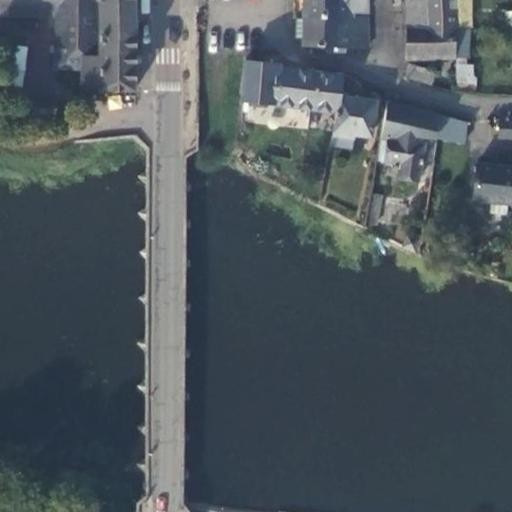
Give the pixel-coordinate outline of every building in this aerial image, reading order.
[(0,0),(0,4),(55,6),(61,6),(60,16),(55,16),(54,68),(81,68),(81,90),(135,90),(135,26),(134,0),(0,0)] [(303,0),(303,14),(349,16),(350,11),(367,12),(366,0),(303,0)] [(404,0),(405,27),(425,27),(425,0),(404,0)] [(425,0),(425,27),(455,26),(455,0),(425,0)] [(0,14),(55,16),(60,16),(61,6),(55,6),(0,4),(0,14)] [(349,16),(303,14),(303,19),(302,39),(302,47),(322,47),(333,47),(345,47),(367,47),(367,17),(349,16)] [(295,39),(302,39),(303,19),(296,18),(295,39)] [(455,59),(455,29),(455,26),(425,27),(405,27),(405,59),(455,59)] [(467,30),(455,29),(455,59),(467,59),(467,30)] [(15,45),(9,84),(21,86),(27,47),(15,45)] [(338,112),(339,97),(341,74),(278,68),(278,64),(244,60),(240,100),(335,112),(338,112)] [(475,63),(456,64),(457,86),(476,86),(475,63)] [(430,85),(434,72),(408,64),(404,78),(430,85)] [(375,102),(339,97),(338,112),(335,112),(330,144),(350,148),(352,133),(370,136),(375,102)] [(438,115),(386,101),(376,160),(383,161),(383,163),(396,165),(395,179),(416,181),(420,160),(431,163),(438,115)] [(511,119),(498,119),(498,137),(511,137),(511,119)] [(511,167),(476,163),(472,200),(491,201),(489,212),(505,214),(507,203),(511,204),(511,167)] [(382,196),(370,194),(365,223),(376,225),(382,196)] [(406,235),(402,247),(417,253),(419,240),(406,235)]
